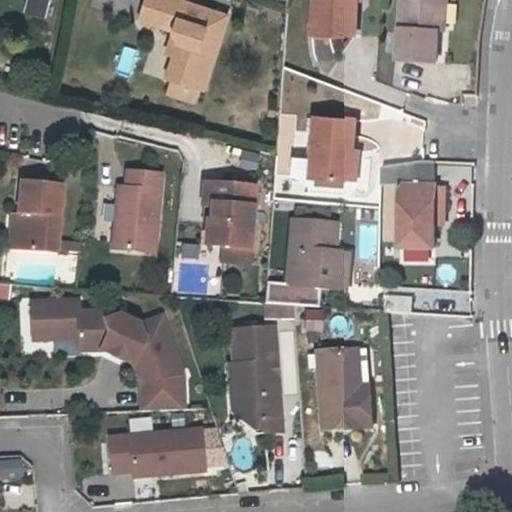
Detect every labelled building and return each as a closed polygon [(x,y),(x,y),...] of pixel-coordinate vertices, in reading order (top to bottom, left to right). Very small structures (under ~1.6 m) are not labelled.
[(25,0),(23,12),(46,17),(49,0),(25,0)] [(242,15),(197,0),(161,0),(156,18),(190,30),(190,32),(195,42),(183,76),(219,88),(242,15)] [(319,0),(318,31),(361,33),(361,0),(319,0)] [(442,59),(442,20),(442,0),(407,0),(405,57),(442,59)] [(450,0),(442,0),(442,20),(450,20),(450,0)] [(332,62),(333,36),(313,36),(312,61),(332,62)] [(363,117),(324,115),(320,177),(360,179),(363,117)] [(256,172),(261,153),(243,148),(238,167),(256,172)] [(362,150),(360,179),(368,180),(369,150),(362,150)] [(291,178),(305,177),(305,153),(290,154),(291,178)] [(391,183),(405,184),(401,245),(434,248),(437,215),(446,216),(449,179),(440,178),(440,177),(435,176),(437,159),(434,159),(391,165),(391,183)] [(121,190),(118,251),(160,254),(164,176),(131,173),(130,190),(121,190)] [(25,182),(23,218),(21,253),(63,255),(67,185),(25,182)] [(214,242),(257,246),(262,185),(211,182),(209,204),(212,204),(221,205),(220,220),(216,219),(214,242)] [(212,204),(210,219),(216,219),(220,220),(221,205),(212,204)] [(346,276),(347,260),(350,227),(340,226),(317,225),(318,214),(318,212),(308,211),(307,224),(305,224),(300,288),(360,294),(361,277),(346,276)] [(340,226),(340,216),(318,214),(317,225),(340,226)] [(15,218),(13,252),(21,253),(23,218),(15,218)] [(362,262),(347,260),(346,276),(361,277),(362,262)] [(137,411),(180,409),(176,312),(80,316),(79,297),(27,299),(28,343),(74,341),(75,359),(135,357),(137,411)] [(277,329),(234,332),(236,365),(241,365),(243,399),(238,404),(239,417),(244,422),(265,421),(265,431),(266,435),(283,435),(280,377),(275,377),(274,364),(279,364),(277,329)] [(355,352),(320,354),(324,433),(374,430),(372,388),(363,388),(357,388),(355,352)] [(236,365),(231,366),(234,412),(239,417),(238,404),(243,399),(241,365),(236,365)] [(265,421),(244,422),(254,432),(265,431),(265,421)] [(268,449),(269,485),(302,484),(301,448),(268,449)]
